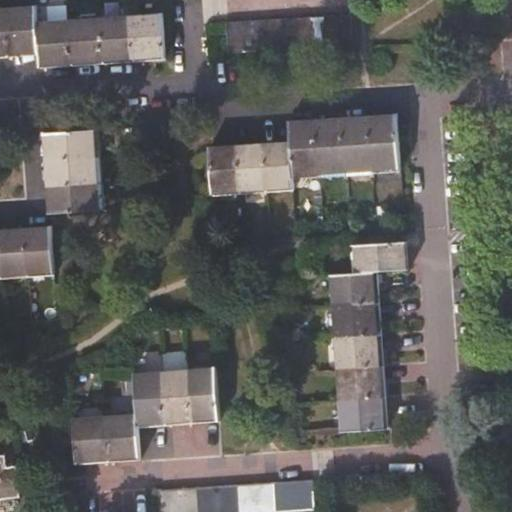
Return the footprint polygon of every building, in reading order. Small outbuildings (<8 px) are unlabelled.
[(4,12),(6,53),(39,51),(37,26),(36,9),(4,12)] [(337,16),(338,46),(352,45),(350,15),(337,16)] [(325,47),(338,46),(337,16),(323,17),(325,47)] [(162,17),(130,19),(133,57),(164,55),(162,17)] [(323,17),(310,18),(311,48),(325,47),(323,17)] [(282,19),(284,49),(297,49),(296,18),(282,19)] [(310,18),(296,18),(297,49),(311,48),(310,18)] [(101,59),(133,57),(130,19),(98,22),(101,59)] [(284,49),(282,19),(268,20),(270,50),(284,49)] [(253,21),(255,51),(270,50),(268,20),(253,21)] [(241,52),(239,21),(225,22),(227,52),(241,52)] [(239,21),(241,52),(255,51),(253,21),(239,21)] [(70,61),(101,59),(98,22),(68,24),(70,61)] [(68,24),(37,26),(39,51),(39,64),(70,61),(68,24)] [(397,117),(370,119),(374,167),(399,166),(397,117)] [(344,121),(347,169),(374,167),(370,119),(344,121)] [(317,123),(320,171),(347,169),(344,121),(317,123)] [(294,172),(320,171),(317,123),(291,125),(292,144),(294,172)] [(49,161),(94,158),(93,131),(47,135),(49,161)] [(292,144),(264,147),(266,187),(294,185),(294,172),(292,144)] [(266,187),(264,147),(236,149),(239,189),(266,187)] [(239,189),(236,149),(211,150),(213,191),(239,189)] [(51,187),(96,184),(94,158),(49,161),(51,187)] [(96,184),(51,187),(52,213),(98,210),(96,184)] [(25,231),(27,271),(54,269),(51,229),(25,231)] [(0,232),(0,262),(1,273),(27,271),(25,231),(0,232)] [(357,246),(358,274),(373,273),(404,271),(402,242),(357,246)] [(335,276),(337,305),(375,303),(373,273),(358,274),(335,276)] [(339,336),(377,334),(375,303),(337,305),(339,336)] [(377,334),(339,336),(341,369),(379,366),(377,334)] [(342,400),(380,398),(379,366),(341,369),(342,400)] [(191,372),(194,419),(218,417),(215,370),(191,372)] [(167,421),(194,419),(191,372),(164,374),(167,421)] [(138,416),(139,423),(167,421),(164,374),(136,376),(138,416)] [(380,398),(342,400),(344,432),(382,429),(380,398)] [(138,416),(108,418),(110,456),(140,454),(139,423),(138,416)] [(110,456),(108,418),(75,420),(77,459),(110,456)] [(0,456),(0,499),(21,497),(17,467),(7,467),(6,456),(0,456)] [(274,484),(275,511),(284,511),(314,510),(311,482),(274,484)] [(237,511),(275,511),(274,484),(236,486),(237,511)] [(198,511),(237,511),(236,486),(197,489),(198,511)] [(161,511),(198,511),(197,489),(160,492),(161,511)]
